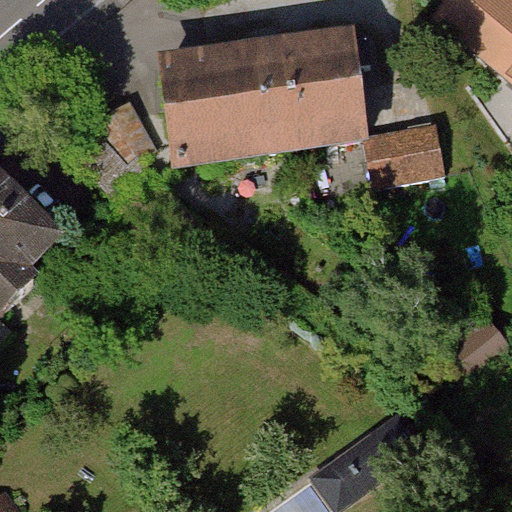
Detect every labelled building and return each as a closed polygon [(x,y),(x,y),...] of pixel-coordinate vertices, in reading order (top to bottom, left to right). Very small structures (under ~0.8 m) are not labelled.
[(511,0),(452,0),(436,19),(511,83),(511,0)] [(352,47),(157,72),(170,188),(369,161),(352,47)] [(367,135),(381,190),(453,172),(439,116),(367,135)] [(0,315),(77,239),(0,169),(0,315)] [(8,511),(0,500),(0,511),(8,511)]
